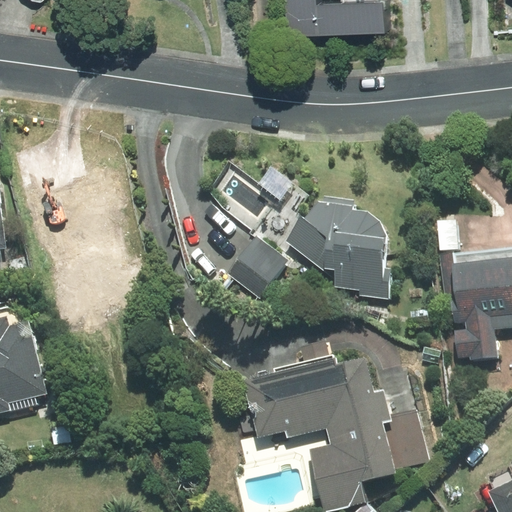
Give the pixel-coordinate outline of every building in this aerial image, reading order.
[(32,190),(67,328),(112,317),(109,308),(148,298),(138,260),(127,263),(112,203),(120,200),(114,175),(83,182),(85,188),(69,193),(66,182),(32,190)] [(355,213),(357,202),(327,198),(326,205),(322,204),(310,218),(305,214),(286,236),(291,239),(287,243),(336,281),(336,290),(362,292),(362,299),(391,301),(392,271),(386,271),(388,239),(383,224),(370,215),(355,213)] [(261,301),(290,262),(257,237),(227,277),(261,301)] [(511,249),(442,257),(447,306),(456,305),(458,327),(468,326),(469,332),(457,334),(461,365),(500,361),(496,322),(511,320),(511,249)] [(413,325),(430,323),(429,310),(412,312),(413,325)] [(0,415),(39,405),(38,399),(49,396),(31,324),(12,329),(10,319),(0,320),(0,415)] [(422,360),(438,364),(442,352),(426,348),(422,360)] [(335,356),(276,372),(277,375),(245,384),(259,440),(287,433),(289,440),(328,430),(332,446),(311,451),(325,511),(340,511),(368,505),(363,485),(397,476),(396,472),(431,463),(418,412),(391,419),(384,393),(376,395),(368,360),(340,368),(338,359),(336,360),(335,356)] [(55,447),(73,445),(71,428),(53,430),(55,447)] [(464,448),(473,438),(464,428),(454,438),(464,448)] [(498,511),(511,511),(511,481),(489,492),(498,511)]
